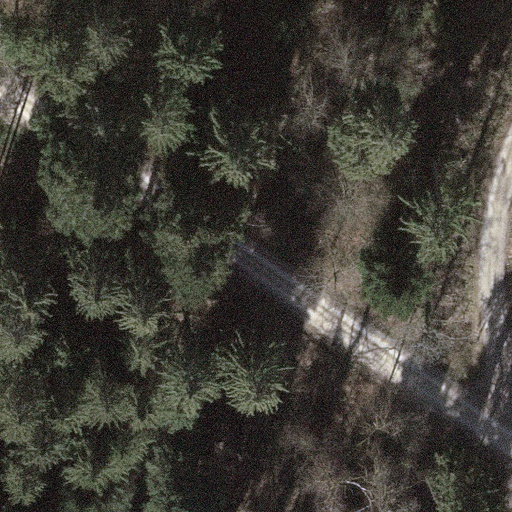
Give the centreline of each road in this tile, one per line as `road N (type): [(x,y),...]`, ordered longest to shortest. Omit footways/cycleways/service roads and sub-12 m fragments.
road 1 (track): [(511,443),(0,89)]
road 2 (track): [(511,169),(494,217),(494,338),(511,389)]
